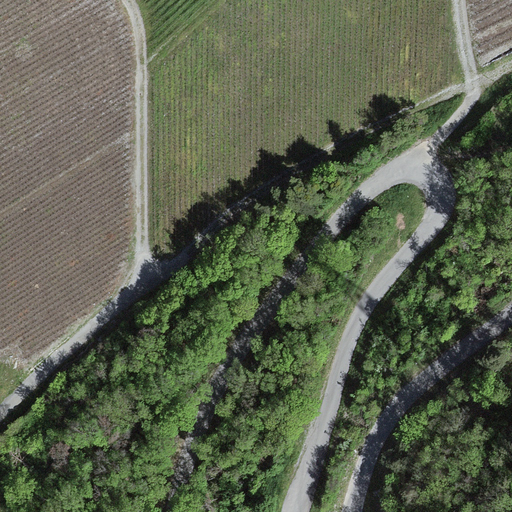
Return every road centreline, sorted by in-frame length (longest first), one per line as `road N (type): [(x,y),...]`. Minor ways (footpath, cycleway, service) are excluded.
road 1 (unclassified): [(170,511),(193,436),(238,346),(347,216),(406,164),(435,178),(439,208),(361,312),(300,511)]
road 2 (track): [(141,279),(139,71),(136,28),(123,0)]
road 3 (unclassified): [(348,511),(373,442),(402,396),(511,312)]
road 4 (unclassified): [(0,417),(141,279)]
